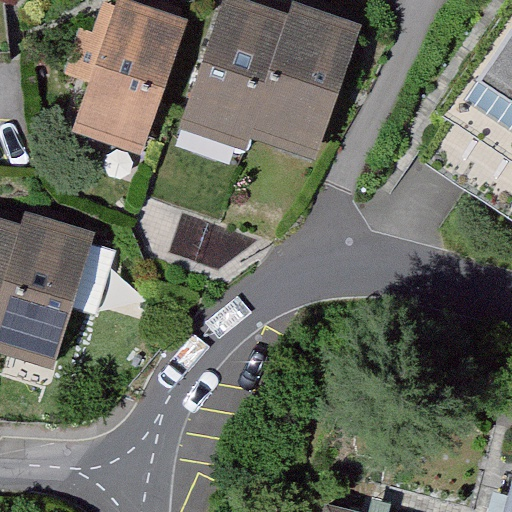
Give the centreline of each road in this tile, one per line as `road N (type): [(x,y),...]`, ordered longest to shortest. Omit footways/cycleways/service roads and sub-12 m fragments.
road 1 (residential): [(511,307),(378,271),(318,274),(268,296),(181,390),(150,474)]
road 2 (residential): [(150,474),(0,465)]
